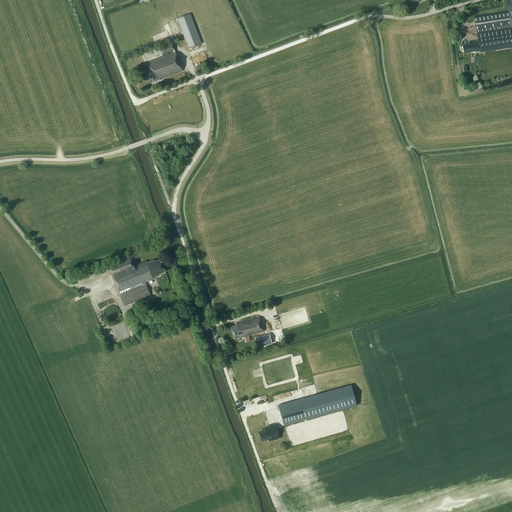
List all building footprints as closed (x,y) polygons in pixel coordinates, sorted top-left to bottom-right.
[(511,0),(507,0),(506,0),(507,6),(511,5),(511,6),(507,7),(508,12),(474,17),(478,42),(462,45),(464,53),(480,51),(480,52),(511,47),(511,51),(511,34),(511,30),(511,29),(511,0)] [(201,44),(190,13),(178,18),(189,48),(201,44)] [(182,71),(172,42),(159,47),(163,56),(145,63),(148,68),(141,71),(145,81),(152,79),(153,82),(182,71)] [(137,264),(133,254),(108,264),(124,305),(150,295),(145,282),(153,279),(153,277),(159,275),(159,274),(165,271),(160,259),(154,261),(154,260),(147,263),(146,261),(137,264)] [(263,331),(259,317),(236,323),(236,325),(231,327),(234,339),(238,338),(239,339),(263,331)] [(272,343),(269,333),(255,338),(258,348),(272,343)] [(278,405),(284,426),(357,405),(351,385),(278,405)] [(269,429),(260,432),(262,440),(271,437),(272,440),(277,439),(276,436),(278,435),(275,424),(268,426),(269,429)] [(274,462),(267,464),(271,477),(278,475),(274,462)]
